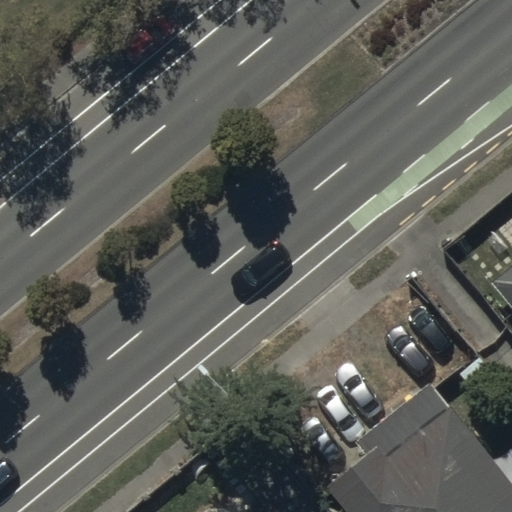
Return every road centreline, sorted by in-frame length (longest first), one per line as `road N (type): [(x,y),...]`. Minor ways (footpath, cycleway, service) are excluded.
road 1 (secondary): [(511,60),(0,479)]
road 2 (secondary): [(0,259),(317,0)]
